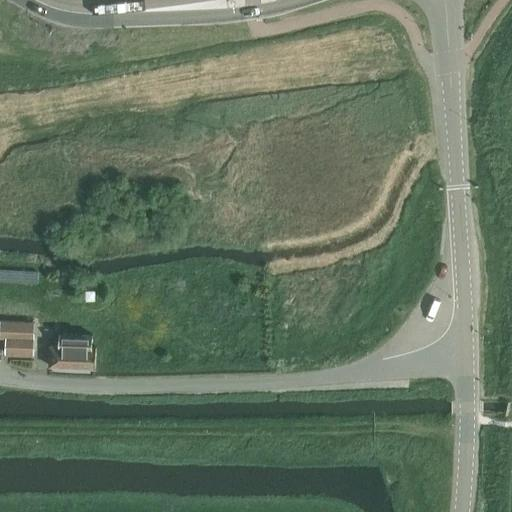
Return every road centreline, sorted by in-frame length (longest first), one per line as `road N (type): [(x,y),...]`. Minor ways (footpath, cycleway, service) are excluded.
road 1 (residential): [(0,376),(96,386),(299,382),(469,356)]
road 2 (track): [(0,432),(374,429),(467,442)]
road 3 (tertiary): [(451,62),(469,356)]
road 4 (secondary): [(34,0),(99,16),(261,0)]
road 5 (tertiary): [(469,356),(462,511)]
